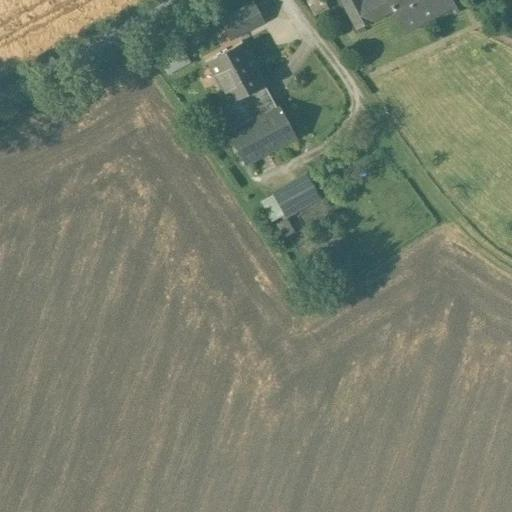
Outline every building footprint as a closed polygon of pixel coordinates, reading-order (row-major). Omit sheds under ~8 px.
[(451,0),(367,0),(361,3),(359,0),(341,0),(357,28),(392,9),(404,32),(428,19),(425,14),(452,0),(451,0)] [(253,4),(221,21),(226,30),(233,26),(238,35),(262,22),(253,4)] [(242,44),(209,62),(230,102),(263,84),(264,84),(242,44)] [(277,110),(263,84),(230,102),(223,106),(237,132),(231,135),(246,163),(294,137),(279,109),(277,110)] [(306,176),(274,193),(286,214),(317,197),(306,176)]
